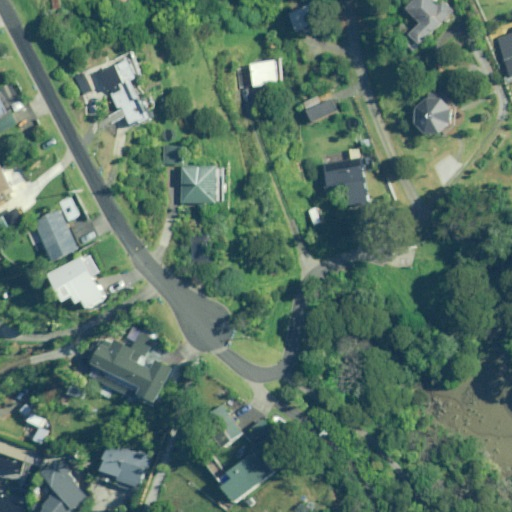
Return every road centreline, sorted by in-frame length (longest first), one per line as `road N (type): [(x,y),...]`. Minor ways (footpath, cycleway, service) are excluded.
road 1 (residential): [(211,327),(135,244),(3,0)]
road 2 (unknown): [(274,373),(339,430),(377,482),(384,511)]
